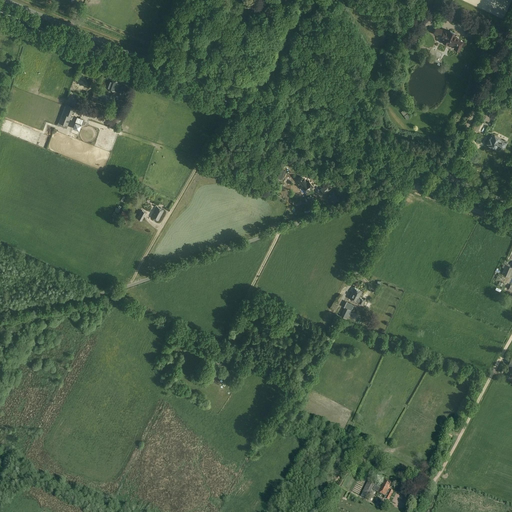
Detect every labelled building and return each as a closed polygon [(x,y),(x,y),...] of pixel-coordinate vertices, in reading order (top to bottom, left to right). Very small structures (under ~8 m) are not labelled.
[(456,37),(456,36),(454,35),(455,32),(450,31),(449,33),(436,28),(434,33),(441,36),(441,37),(444,38),(443,42),(443,44),(446,45),(447,44),(448,44),(448,43),(455,46),(454,48),(459,50),(462,41),(460,40),(460,39),(456,37)] [(118,82),(110,79),(106,88),(115,91),(115,88),(118,89),(118,92),(122,93),(125,86),(117,83),(118,82)] [(98,100),(107,104),(110,96),(94,90),(91,101),(97,103),(98,100)] [(58,125),(67,128),(75,106),(66,103),(58,125)] [(77,117),(75,122),(73,127),(79,130),(83,119),(77,117)] [(487,143),(489,144),(489,145),(496,148),(496,147),(497,147),(499,147),(500,146),(501,146),(502,146),(501,146),(504,148),(504,147),(507,149),(509,144),(507,143),(509,139),(500,135),(499,137),(495,135),(494,136),(493,136),(493,137),(491,137),(490,139),(489,139),(487,143)] [(298,180),(303,187),(303,188),(305,191),(306,190),(306,191),(313,186),(310,181),(307,183),(302,177),(298,180)] [(321,189),(324,194),(331,188),(327,184),(321,189)] [(163,211),(157,207),(152,217),(158,220),(163,211)] [(146,212),(142,210),(137,218),(142,221),(146,212)] [(502,274),(509,277),(511,269),(511,266),(506,264),(502,274)] [(358,298),(361,292),(354,288),(349,298),(362,304),(365,300),(361,298),(360,299),(358,298)] [(342,305),(345,307),(351,310),(354,305),(348,302),(345,301),(342,305)] [(229,356),(223,353),(220,361),(225,363),(229,356)] [(218,378),(222,371),(213,365),(208,372),(218,378)] [(389,489),(389,488),(388,488),(390,484),(384,481),(382,485),(382,484),(378,492),(385,496),(384,498),(388,501),(393,491),(389,489)] [(362,493),(369,496),(374,485),(367,482),(362,493)] [(412,511),(416,511),(421,503),(415,500),(410,511),(412,511)]
